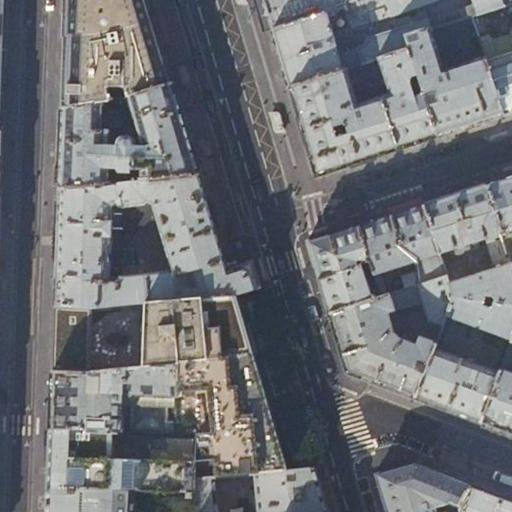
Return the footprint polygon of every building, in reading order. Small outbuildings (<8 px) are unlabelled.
[(102,102),(117,100),(127,98),(172,84),(161,46),(147,0),(66,0),(64,64),(62,110),(102,102)] [(264,0),(267,9),(273,30),(324,12),(325,14),(344,8),(343,6),(359,0),(264,0)] [(511,0),(359,0),(343,6),(344,8),(325,14),(324,12),(273,30),(282,58),(290,88),(408,49),(404,38),(430,30),(490,10),(511,2),(511,0)] [(511,21),(511,2),(490,10),(496,27),(511,21)] [(443,71),(430,30),(404,38),(408,49),(419,81),(424,95),(438,137),(473,126),(503,116),(489,72),(484,58),(443,71)] [(500,68),(489,72),(503,116),(511,113),(511,47),(495,53),(500,68)] [(409,83),(413,78),(414,83),(419,81),(408,49),(290,88),(302,127),(317,177),(357,164),(413,145),(438,137),(424,95),(414,98),(409,83)] [(127,98),(117,100),(123,123),(134,121),(140,141),(134,143),(133,140),(129,138),(125,137),(120,139),(121,132),(108,131),(108,126),(101,125),(102,102),(62,110),(61,144),(59,190),(111,184),(111,169),(142,170),(142,181),(199,175),(185,125),(172,84),(127,98)] [(227,269),(220,246),(208,205),(199,175),(142,181),(136,182),(128,182),(111,184),(59,190),(58,211),(57,258),(55,306),(88,307),(235,295),(261,288),(256,272),(252,260),(227,269)] [(511,175),(486,184),(511,264),(511,175)] [(458,193),(423,204),(440,253),(455,248),(457,255),(471,251),(469,244),(487,238),(497,269),(450,285),(454,295),(453,298),(483,301),(485,301),(486,297),(494,298),(496,302),(511,304),(511,264),(486,184),(458,193)] [(385,217),(359,225),(370,261),(382,297),(388,295),(381,272),(416,261),(420,272),(402,278),(406,289),(447,275),(440,253),(423,204),(385,217)] [(370,261),(359,225),(345,230),(342,231),(307,242),(313,259),(319,280),(370,261)] [(382,297),(370,261),(319,280),(323,295),(329,315),(382,297)] [(450,285),(447,275),(406,289),(388,295),(382,297),(329,315),(337,340),(347,373),(370,382),(415,399),(433,350),(435,344),(405,332),(401,340),(399,339),(392,331),(387,312),(424,301),(429,320),(443,325),(446,315),(453,298),(454,295),(450,285)] [(88,307),(55,306),(54,338),(53,372),(84,374),(178,365),(177,436),(196,436),(195,480),(214,478),(256,474),(286,471),(278,443),(262,387),(246,334),(237,304),(235,295),(88,307)] [(483,301),(453,298),(446,315),(511,340),(511,304),(496,302),(494,302),(492,308),(483,305),(483,301)] [(511,341),(500,374),(481,424),(511,435),(511,341)] [(500,374),(433,350),(415,399),(445,411),(481,424),(500,374)] [(52,394),(50,431),(177,436),(178,365),(84,374),(53,372),(52,394)] [(177,436),(50,431),(50,454),(48,487),(120,490),(123,490),(166,491),(188,492),(194,492),(195,480),(196,436),(177,436)] [(458,511),(464,511),(472,484),(440,473),(416,463),(378,475),(388,511),(458,511)] [(286,471),(256,474),(259,511),(327,511),(320,489),(314,468),(286,471)] [(218,511),(214,478),(195,480),(194,492),(193,511),(218,511)] [(511,511),(511,499),(496,494),(472,484),(464,511),(511,511)] [(164,511),(166,491),(123,490),(120,490),(48,487),(48,508),(47,511),(164,511)]
